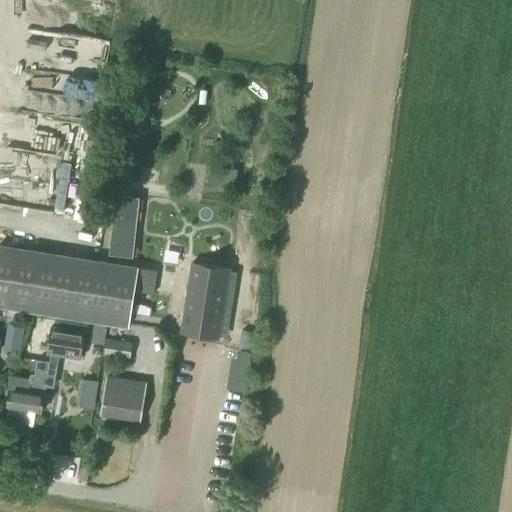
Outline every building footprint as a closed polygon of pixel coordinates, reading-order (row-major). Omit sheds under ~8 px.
[(26,205),(56,208),(59,184),(29,180),(26,205)] [(139,195),(114,194),(111,255),(136,256),(139,195)] [(137,267),(0,245),(0,306),(127,326),(133,290),(154,293),(157,271),(137,267)] [(219,339),(230,269),(192,263),(181,333),(219,339)] [(7,348),(23,350),(26,324),(10,322),(7,348)] [(81,358),(85,332),(51,327),(47,353),(81,358)] [(102,356),(129,360),(131,342),(105,338),(102,356)] [(241,348),(241,356),(231,356),(230,388),(251,389),(253,348),(241,348)] [(32,425),(34,411),(41,412),(45,382),(54,384),(58,363),(37,360),(35,375),(31,375),(30,380),(2,375),(1,380),(7,381),(6,385),(10,386),(7,407),(9,407),(6,421),(32,425)] [(97,407),(99,379),(82,377),(79,405),(97,407)] [(145,388),(127,385),(106,382),(101,415),(140,421),(145,388)]
